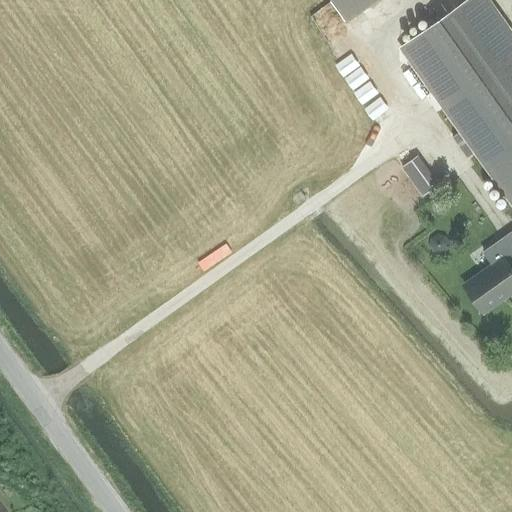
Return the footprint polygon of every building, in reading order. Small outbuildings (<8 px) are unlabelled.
[(332,0),(331,1),(347,23),(378,0),(332,0)] [(467,158),(477,151),(511,200),(511,37),(485,0),(465,0),(402,46),(462,130),(452,138),(467,158)] [(418,155),(402,166),(423,196),(439,184),(418,155)] [(430,238),(429,246),(433,253),(442,254),(448,250),(450,242),(445,235),(437,234),(430,238)] [(511,291),(511,268),(504,257),(464,285),(483,312),(511,291)]
